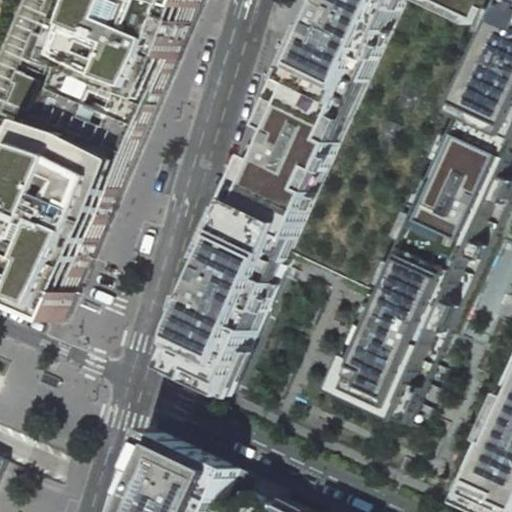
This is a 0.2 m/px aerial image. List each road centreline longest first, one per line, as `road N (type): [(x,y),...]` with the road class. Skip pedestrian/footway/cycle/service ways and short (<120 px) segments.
road 1 (residential): [(135,383),(251,0)]
road 2 (residential): [(420,511),(135,383)]
road 3 (residential): [(135,383),(0,324)]
road 4 (residential): [(96,511),(135,383)]
